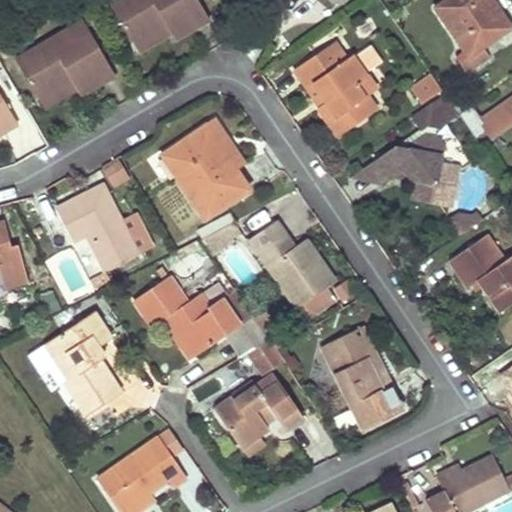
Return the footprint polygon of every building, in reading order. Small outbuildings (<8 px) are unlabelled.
[(174,40),(190,30),(207,21),(194,0),(118,0),(111,4),(131,41),(164,22),(170,32),(174,40)] [(469,54),(464,58),(460,61),(467,71),(488,57),(481,45),(509,26),(492,0),(444,0),(437,5),(469,54)] [(78,96),(95,86),(113,76),(82,22),(13,61),(34,98),(68,79),(73,88),(78,96)] [(137,51),(170,32),(164,22),(131,41),(137,51)] [(337,137),(356,124),(380,109),(370,94),(379,89),(368,72),(381,64),(369,46),(349,58),(338,41),(295,69),(308,89),(314,86),(326,105),(320,108),(319,109),(337,137)] [(421,102),(441,88),(431,74),(411,88),(421,102)] [(39,107),(73,88),(68,79),(34,98),(39,107)] [(308,89),(320,108),(326,105),(314,86),(308,89)] [(438,128),(459,114),(457,112),(444,93),(412,116),(422,130),(427,126),(438,128)] [(0,136),(1,136),(16,127),(0,97),(0,136)] [(242,162),(215,121),(207,126),(234,168),(242,162)] [(206,220),(249,191),(234,168),(207,126),(163,155),(206,220)] [(442,201),(447,197),(452,194),(457,166),(441,163),(442,155),(438,149),(443,146),(436,134),(426,134),(404,149),(395,147),(370,165),(380,181),(392,173),(401,166),(413,169),(412,178),(416,179),(415,187),(422,197),(442,201)] [(120,160),(105,169),(116,187),(131,179),(120,160)] [(370,165),(355,176),(365,178),(380,181),(370,165)] [(401,166),(392,173),(412,178),(413,169),(401,166)] [(86,233),(95,252),(105,270),(136,254),(100,185),(55,209),(72,240),(86,233)] [(450,221),(460,233),(481,218),(477,213),(472,216),(462,214),(450,221)] [(241,236),(234,219),(199,238),(210,254),(241,236)] [(334,280),(319,259),(304,239),(293,246),(274,220),(247,239),(296,307),(334,280)] [(4,287),(28,280),(19,245),(9,247),(2,222),(0,222),(0,276),(1,280),(4,287)] [(511,301),(511,254),(504,260),(486,233),(449,258),(467,285),(477,279),(498,310),(511,301)] [(224,334),(237,326),(253,317),(234,290),(220,299),(207,308),(198,293),(186,302),(169,277),(133,301),(150,326),(167,315),(193,354),(213,341),(210,337),(222,330),(224,334)] [(63,331),(43,344),(65,379),(63,380),(85,415),(101,404),(119,393),(104,370),(97,374),(91,364),(101,358),(95,349),(110,340),(92,313),(79,321),(63,331)] [(370,345),(362,327),(352,331),(356,339),(360,337),(370,358),(365,360),(373,376),(380,393),(390,388),(370,345)] [(380,393),(373,376),(365,360),(370,358),(360,337),(356,339),(352,331),(322,344),(358,426),(399,408),(390,388),(380,393)] [(271,367),(282,360),(274,349),(268,340),(257,347),(271,367)] [(65,379),(43,344),(36,348),(58,383),(63,380),(65,379)] [(511,368),(501,376),(511,391),(511,368)] [(268,428),(266,426),(265,423),(275,417),(286,435),(305,422),(272,374),(232,401),(230,398),(214,409),(240,447),(258,435),(268,428)] [(209,412),(234,451),(240,447),(214,409),(209,412)] [(158,435),(97,478),(120,511),(122,511),(151,492),(167,481),(172,487),(187,477),(173,457),(183,451),(168,429),(158,435)] [(264,445),(258,435),(240,447),(246,457),(264,445)] [(439,480),(445,491),(425,500),(430,511),(465,511),(511,488),(511,474),(504,478),(493,454),(461,470),(439,480)] [(458,465),(437,475),(439,480),(461,470),(458,465)] [(135,511),(155,498),(151,492),(122,511),(135,511)]
